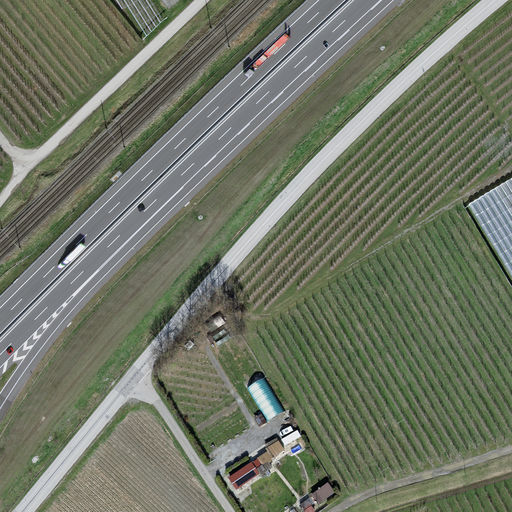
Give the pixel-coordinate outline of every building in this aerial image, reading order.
[(511,179),(469,207),(511,279),(511,179)] [(268,418),(285,407),(264,374),(247,384),(268,418)] [(269,450),(228,472),(236,485),(273,465),(269,457),(286,448),(279,435),(265,442),(269,450)] [(329,478),(313,489),(320,500),(336,489),(329,478)] [(308,511),(317,506),(310,494),(301,499),(308,511)]
